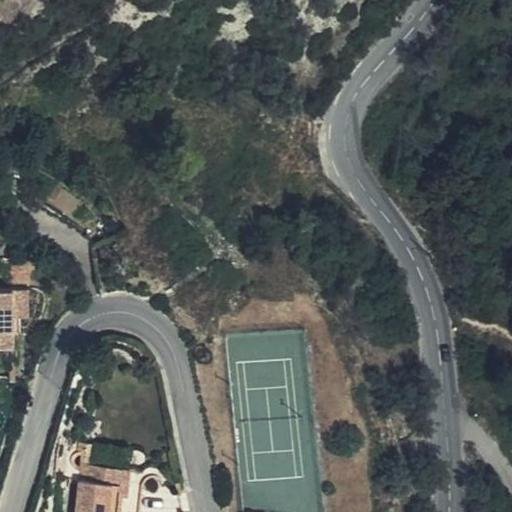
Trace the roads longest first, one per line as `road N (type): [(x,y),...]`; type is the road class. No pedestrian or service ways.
road 1 (tertiary): [(448,511),(447,397),(436,322),(410,253),(356,184),(342,136),(353,92),(437,0)]
road 2 (residential): [(8,511),(52,363),(71,334),(101,312),(142,317),(165,343),(180,379),(203,511)]
